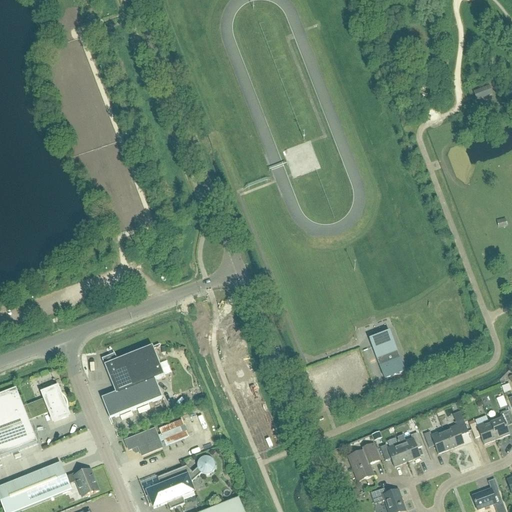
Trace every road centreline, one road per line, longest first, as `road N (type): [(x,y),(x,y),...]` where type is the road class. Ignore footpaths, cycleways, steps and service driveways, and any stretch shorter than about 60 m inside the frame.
road 1 (tertiary): [(240,271),(134,0)]
road 2 (tertiary): [(334,511),(240,271)]
road 3 (unclassified): [(60,340),(240,271)]
road 4 (unclassified): [(128,511),(60,340)]
